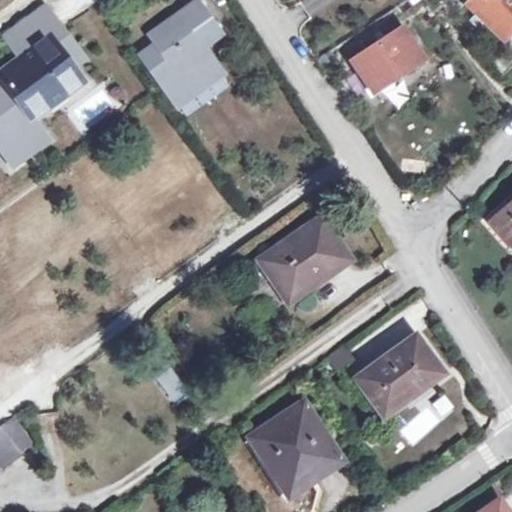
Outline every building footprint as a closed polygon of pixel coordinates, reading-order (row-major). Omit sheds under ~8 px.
[(511,0),(468,0),(466,3),(504,39),(511,31),(511,0)] [(214,25),(198,2),(152,35),(158,44),(187,23),(196,37),(214,25)] [(0,152),(11,167),(48,140),(33,120),(49,108),(44,100),(58,88),(64,97),(83,83),(72,67),(54,43),(64,35),(43,7),(5,35),(21,56),(0,71),(0,152)] [(158,44),(142,56),(168,91),(182,80),(193,95),(222,74),(203,47),(221,34),(214,25),(196,37),(187,23),(158,44)] [(423,58),(402,27),(352,61),(369,87),(372,92),(390,81),(423,58)] [(64,35),(54,43),(72,67),(82,60),(64,35)] [(182,80),(168,91),(178,105),(193,95),(182,80)] [(511,204),(492,221),(511,246),(511,204)] [(316,277),(319,281),(348,261),(321,221),(261,261),(285,298),(316,277)] [(316,277),(285,298),(288,302),(291,300),(293,304),(311,292),(309,288),(319,281),(316,277)] [(422,375),(436,364),(414,336),(357,379),(385,417),(429,384),(422,375)] [(326,358),(337,372),(354,360),(344,345),(326,358)] [(444,374),(436,364),(422,375),(429,384),(444,374)] [(171,369),(157,377),(171,401),(185,393),(171,369)] [(314,470),(320,479),(343,464),(303,404),(251,439),(284,490),(314,470)] [(0,466),(31,444),(12,418),(0,426),(0,466)] [(290,499),(320,479),(314,470),(284,490),(290,499)] [(504,511),(499,503),(485,511),(504,511)]
